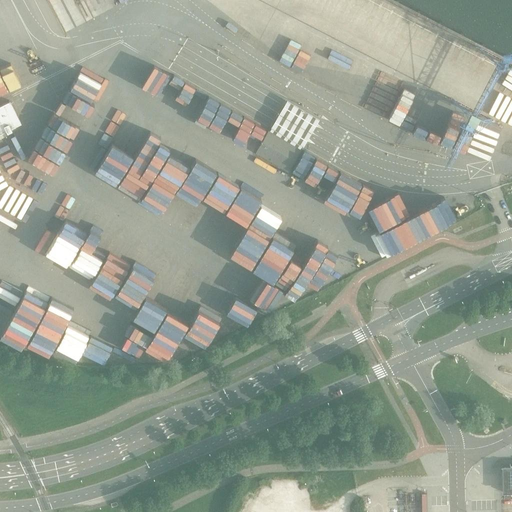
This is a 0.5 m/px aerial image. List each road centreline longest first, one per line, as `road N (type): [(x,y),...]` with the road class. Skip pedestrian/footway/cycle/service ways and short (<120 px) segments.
road 1 (secondary): [(0,509),(112,486),(409,359)]
road 2 (secondary): [(389,320),(118,449),(56,469)]
road 3 (secondary): [(511,259),(389,320)]
